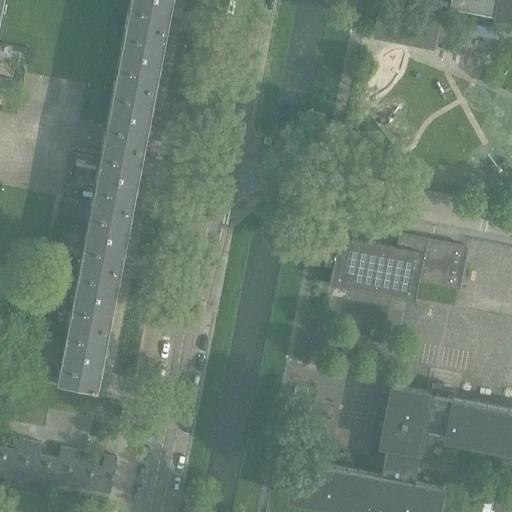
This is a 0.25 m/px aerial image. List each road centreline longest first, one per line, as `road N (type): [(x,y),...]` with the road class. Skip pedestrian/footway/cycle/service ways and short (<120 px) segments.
road 1 (residential): [(148,511),(216,168)]
road 2 (residential): [(216,168),(511,226)]
road 3 (residential): [(216,168),(247,0)]
